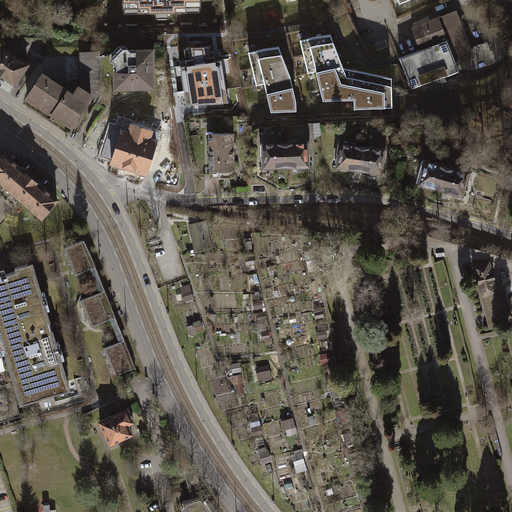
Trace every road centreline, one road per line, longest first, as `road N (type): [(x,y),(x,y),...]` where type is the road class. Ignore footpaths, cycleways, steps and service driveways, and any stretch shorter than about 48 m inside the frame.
road 1 (residential): [(92,196),(111,188),(176,201),(343,195),(511,233)]
road 2 (secondary): [(92,196),(181,398),(255,511)]
road 3 (secondary): [(0,116),(50,151),(92,196)]
